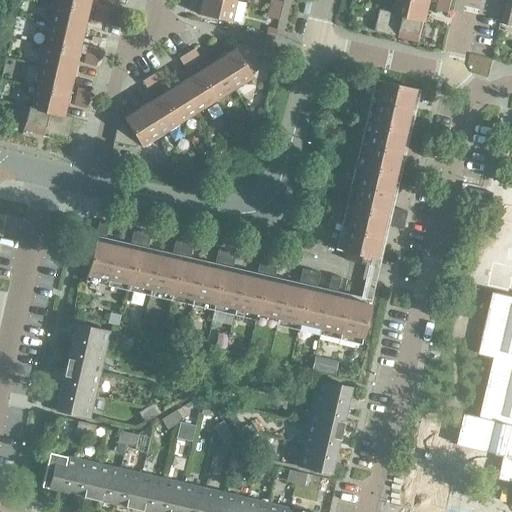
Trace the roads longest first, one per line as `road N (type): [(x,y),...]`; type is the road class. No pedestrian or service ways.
road 1 (residential): [(368,511),(468,96),(454,75)]
road 2 (residential): [(315,45),(279,180),(265,203),(240,213),(93,184)]
road 3 (residential): [(93,184),(124,48),(151,24),(152,0)]
road 4 (residential): [(13,318),(46,171)]
road 5 (residential): [(454,75),(315,45)]
